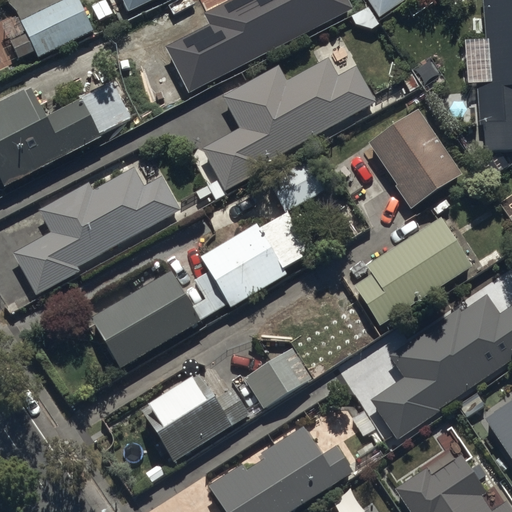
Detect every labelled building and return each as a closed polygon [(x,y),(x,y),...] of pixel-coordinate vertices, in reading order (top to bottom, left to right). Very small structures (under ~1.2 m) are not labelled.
[(95,32),(79,0),(66,0),(19,22),(26,37),(12,44),(20,62),(36,54),(38,59),(95,32)] [(160,0),(122,0),(129,15),(160,0)] [(368,0),(380,18),(407,0),(368,0)] [(511,0),(481,0),(487,85),(475,85),(479,154),(511,152),(511,0)] [(280,68),(223,98),(241,131),(203,151),(226,192),(269,168),(266,163),(377,104),(358,68),(338,78),(328,59),(287,81),(280,68)] [(0,173),(8,189),(104,138),(102,134),(131,118),(112,82),(81,99),(82,101),(52,117),(36,89),(0,107),(0,173)] [(418,111),(368,145),(412,209),(462,175),(418,111)] [(311,160),(270,182),(287,213),(328,192),(311,160)] [(80,269),(181,212),(162,179),(145,189),(135,170),(94,194),(90,186),(55,206),(50,197),(35,205),(52,234),(15,255),(39,298),(82,273),(80,269)] [(258,225),(202,259),(211,274),(185,289),(204,321),(230,306),(232,310),(288,276),(285,271),(313,255),(289,215),(261,231),(258,225)] [(354,286),(380,327),(472,268),(440,218),(365,266),(371,275),(354,286)] [(174,273),(92,320),(121,370),(202,323),(174,273)] [(453,313),(391,357),(406,379),(372,402),(398,440),(440,412),(438,410),(511,360),(511,306),(501,315),(486,295),(455,317),(453,313)] [(295,351),(246,380),(263,411),(328,373),(323,363),(307,372),(295,351)] [(202,377),(144,412),(174,463),(251,416),(235,390),(216,401),(202,377)] [(511,401),(484,420),(511,461),(511,401)] [(296,511),(354,475),(336,448),(322,458),(303,429),(261,456),(265,462),(248,474),(242,466),(208,488),(223,511),(296,511)] [(426,470),(396,490),(410,511),(511,511),(507,503),(493,511),(490,511),(481,499),(488,495),(462,456),(431,477),(426,470)] [(377,511),(370,501),(354,511),(377,511)]
